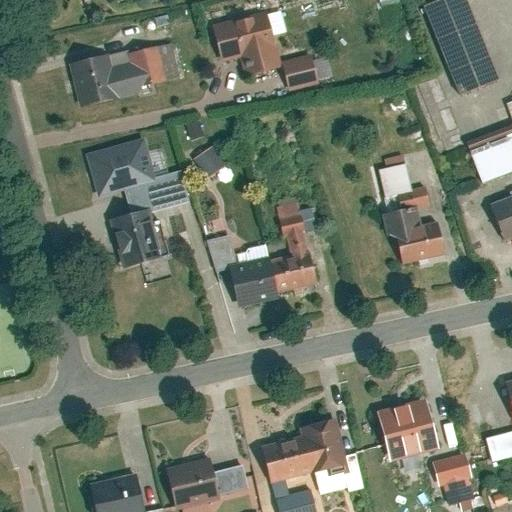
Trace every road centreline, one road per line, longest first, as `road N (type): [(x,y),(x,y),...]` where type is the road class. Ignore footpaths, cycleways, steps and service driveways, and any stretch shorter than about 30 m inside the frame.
road 1 (residential): [(80,399),(511,308)]
road 2 (residential): [(0,106),(80,399)]
